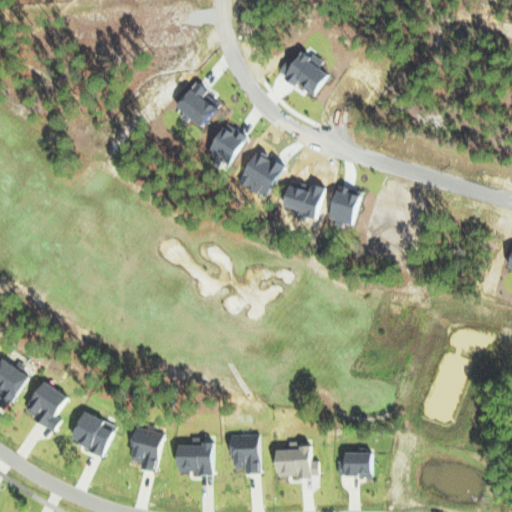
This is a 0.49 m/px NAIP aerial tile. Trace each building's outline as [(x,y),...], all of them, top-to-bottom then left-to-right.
[(22,403),(36,372),(3,357),(0,364),(0,385),(9,389),(6,395),(22,403)] [(79,398),(48,378),(28,409),(60,431),(68,420),(65,418),(79,398)] [(73,438),(111,455),(124,426),(86,409),(73,438)] [(147,467),(166,470),(172,433),(138,427),(132,458),(148,461),(147,467)] [(269,472),(270,434),(233,433),(233,466),(251,466),(251,471),(269,472)] [(180,444),(181,470),(205,469),(205,474),(224,474),(223,442),(204,443),(204,437),(195,437),(195,444),(180,444)] [(277,449),(278,476),(325,475),(324,446),(304,446),(303,440),(293,441),(293,449),(277,449)] [(347,451),(347,460),(338,460),(338,473),(383,476),(384,453),(347,451)]
